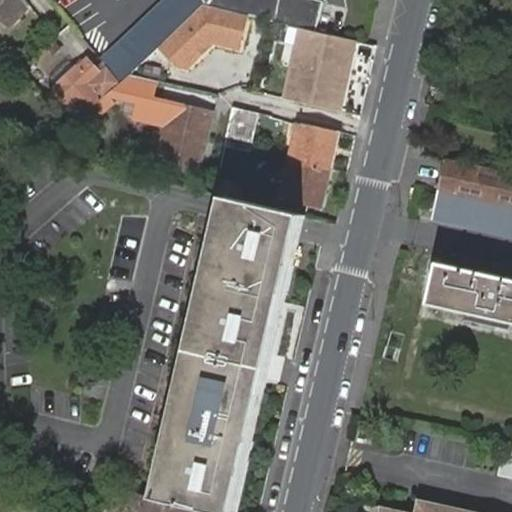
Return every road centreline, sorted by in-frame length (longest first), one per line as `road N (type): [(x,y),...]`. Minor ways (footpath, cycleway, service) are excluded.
road 1 (tertiary): [(293,511),(413,0)]
road 2 (unknown): [(132,409),(185,196)]
